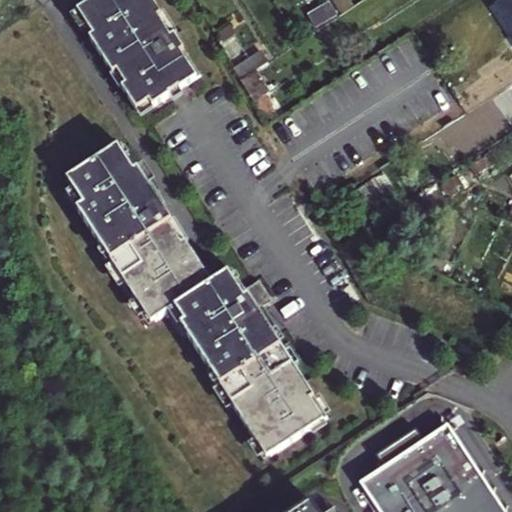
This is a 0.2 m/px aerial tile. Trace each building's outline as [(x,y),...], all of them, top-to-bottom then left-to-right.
[(150,0),(96,0),(78,12),(94,37),(89,40),(113,76),(117,74),(125,87),(121,90),(136,113),(149,104),(152,109),(170,98),(169,97),(178,91),(179,92),(200,78),(174,38),(171,40),(157,20),(161,17),(150,0)] [(511,25),(511,0),(504,0),(500,3),(511,25)] [(235,36),(220,46),(230,65),(246,55),(235,36)] [(241,84),(256,74),(268,66),(261,54),(258,48),(246,55),(230,65),(241,84)] [(269,49),(261,54),(268,66),(276,60),(269,49)] [(270,95),(256,74),(241,84),(253,106),(265,98),(270,95)] [(265,98),(253,106),(264,127),(265,126),(276,120),(265,98)] [(257,438),(270,459),(323,424),(310,403),(314,401),(294,369),(290,372),(278,354),(282,351),(271,334),(267,336),(254,317),(272,305),(259,284),(244,294),(232,274),(212,287),(185,246),(181,248),(168,228),(171,225),(122,148),(67,184),(83,209),(77,213),(120,279),(124,277),(137,297),(133,299),(141,312),(145,309),(154,324),(174,311),(190,336),(186,338),(210,374),(214,372),(236,406),(232,409),(253,440),(257,438)] [(486,158),(471,168),(476,176),(492,166),(486,158)] [(457,176),(441,186),(447,194),(463,184),(457,176)] [(385,205),(371,182),(346,198),(357,216),(364,212),(367,217),(385,205)] [(504,511),(449,429),(425,445),(417,433),(378,460),(385,471),(361,488),(376,511),(504,511)] [(302,511),(322,511),(316,503),(302,511)]
